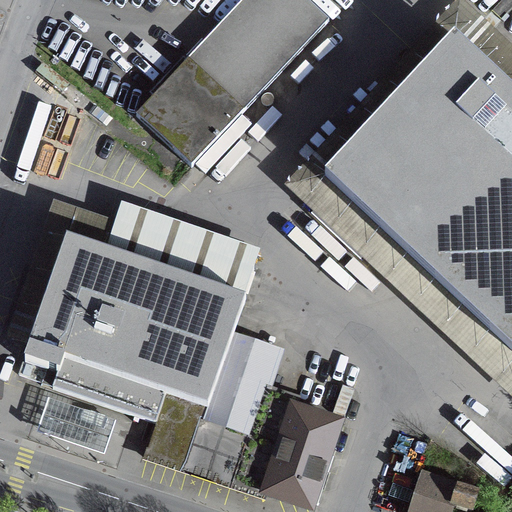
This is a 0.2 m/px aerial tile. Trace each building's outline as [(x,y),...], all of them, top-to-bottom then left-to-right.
[(191,168),(329,21),(305,0),(244,0),(136,116),(191,168)] [(325,179),(511,352),(511,94),(454,41),(325,179)] [(293,410),(295,410),(297,402),(263,390),(276,353),(232,338),(254,269),(122,224),(111,256),(66,241),(29,348),(30,349),(25,363),(58,374),(53,389),(157,424),(147,453),(234,482),(266,492),(293,410)] [(38,433),(104,455),(115,422),(49,400),(38,433)] [(338,425),(295,410),(293,410),(266,492),(265,494),(310,509),(338,425)] [(477,494),(422,476),(410,511),(451,511),(454,505),(471,511),(477,494)]
